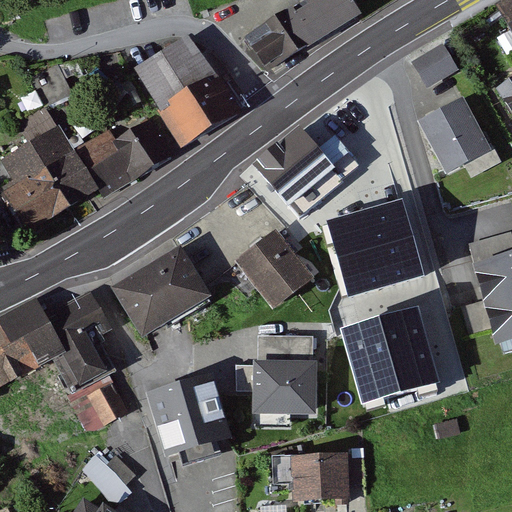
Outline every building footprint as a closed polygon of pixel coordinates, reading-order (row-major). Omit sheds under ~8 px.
[(353,0),(315,0),(249,43),(272,77),(364,17),(353,0)] [(511,2),(498,12),(511,33),(511,2)] [(139,76),(165,113),(220,76),(195,39),(139,76)] [(448,48),(416,69),(431,92),(463,71),(448,48)] [(52,109),(74,98),(60,68),(38,79),(52,109)] [(165,113),(187,147),(243,110),(220,76),(165,113)] [(511,86),(502,93),(511,109),(511,86)] [(462,103),(421,126),(450,178),(491,155),(462,103)] [(15,193),(37,231),(106,192),(85,154),(75,160),(48,111),(22,126),(33,146),(7,161),(23,189),(15,193)] [(85,154),(106,192),(171,156),(154,126),(127,141),(120,130),(83,151),(85,154)] [(302,135),(258,171),(320,246),(364,210),(302,135)] [(242,265),(281,313),(318,283),(278,235),(242,265)] [(116,294),(143,340),(211,301),(184,254),(116,294)] [(511,262),(479,271),(502,351),(511,348),(511,262)] [(122,323),(103,290),(54,318),(75,356),(70,359),(86,388),(115,372),(96,338),(122,323)] [(465,307),(473,330),(489,324),(481,301),(465,307)] [(0,329),(0,396),(70,359),(75,356),(54,318),(47,305),(0,329)] [(266,411),(331,411),(331,351),(266,352),(266,411)] [(161,396),(178,457),(245,439),(228,378),(161,396)] [(89,397),(109,430),(130,417),(111,385),(89,397)] [(118,504),(134,488),(100,453),(84,469),(118,504)] [(351,459),(293,462),(295,505),(353,503),(351,459)] [(79,511),(116,511),(110,507),(106,511),(100,511),(86,502),(79,511)]
